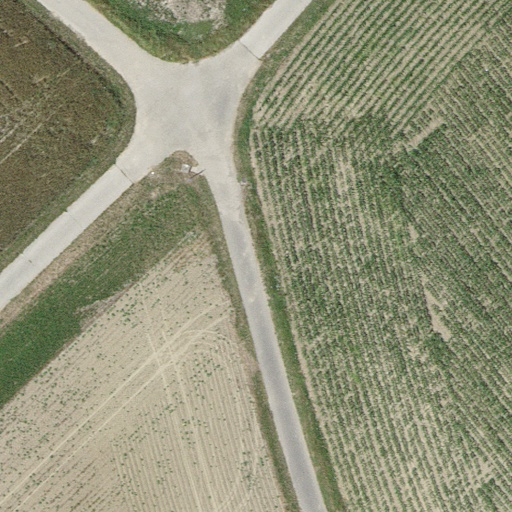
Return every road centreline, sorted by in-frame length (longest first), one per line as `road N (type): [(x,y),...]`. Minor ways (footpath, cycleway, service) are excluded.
road 1 (track): [(55,0),(191,114),(313,511)]
road 2 (track): [(294,0),(191,114),(0,298)]
